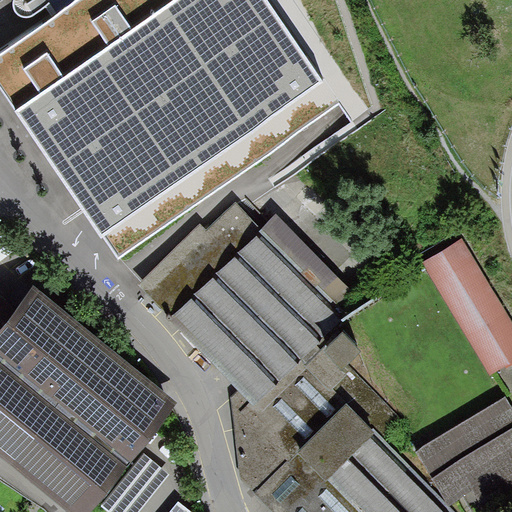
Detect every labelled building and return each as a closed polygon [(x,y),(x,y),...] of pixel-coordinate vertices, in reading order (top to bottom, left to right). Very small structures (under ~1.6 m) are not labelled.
[(81,0),(0,56),(0,83),(99,231),(117,258),(340,103),(267,0),(81,0)] [(136,285),(241,392),(262,414),(343,334),(370,307),(279,214),(263,229),(236,202),(209,228),(202,221),(136,285)] [(511,358),(511,317),(464,236),(423,259),(489,372),(511,358)] [(13,313),(0,302),(0,451),(73,511),(90,511),(177,407),(33,288),(13,313)] [(356,346),(343,334),(262,414),(241,392),(232,401),(240,477),(275,511),(454,511),(374,431),(390,415),(339,363),(356,346)] [(511,489),(511,404),(505,394),(418,448),(451,502),(469,491),(480,509),(511,489)] [(144,453),(101,507),(107,511),(140,511),(170,474),(144,453)]
